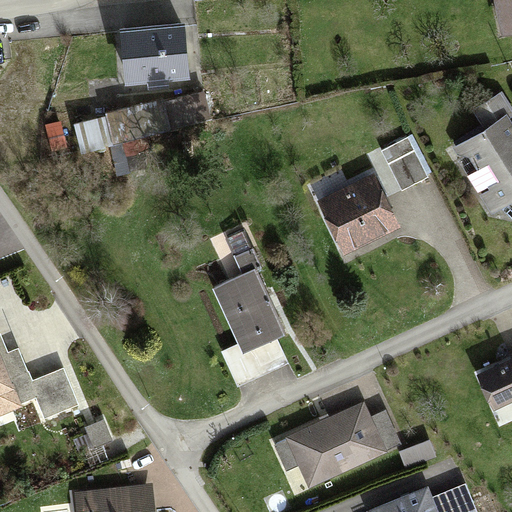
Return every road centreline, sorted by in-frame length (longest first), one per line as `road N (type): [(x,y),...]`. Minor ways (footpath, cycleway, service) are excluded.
road 1 (residential): [(511,295),(171,453)]
road 2 (residential): [(171,453),(0,206)]
